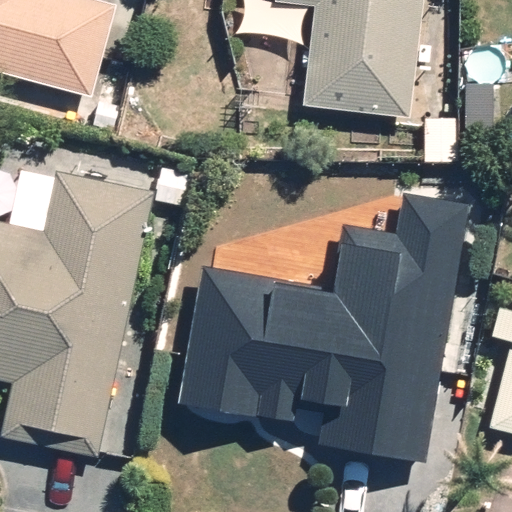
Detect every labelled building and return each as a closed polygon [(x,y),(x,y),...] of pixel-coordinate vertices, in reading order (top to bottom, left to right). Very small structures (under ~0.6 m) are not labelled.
[(0,0),(0,78),(88,101),(112,9),(78,0),(0,0)] [(402,120),(416,0),(271,0),(270,7),(305,11),(293,107),(402,120)] [(0,446),(93,465),(147,192),(50,173),(36,241),(0,234),(0,387),(9,389),(0,437),(0,446)] [(420,473),(464,211),(402,200),(390,269),(328,259),(323,287),(190,265),(166,411),(285,431),(288,413),(322,419),(316,455),(420,473)] [(511,300),(479,439),(511,446),(511,300)]
